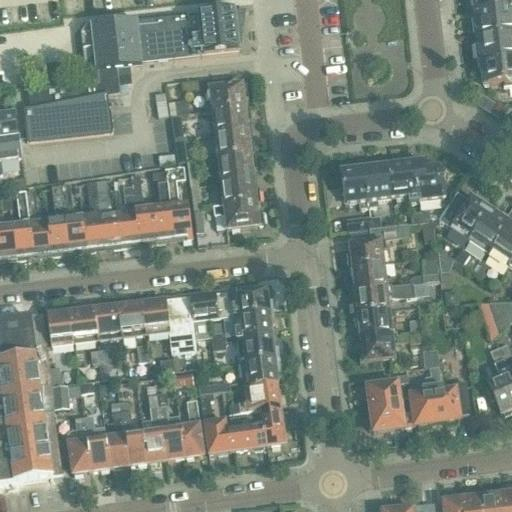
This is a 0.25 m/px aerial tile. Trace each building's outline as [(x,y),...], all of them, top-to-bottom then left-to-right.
[(473,0),(476,18),(511,13),(511,3),(511,0),(473,0)] [(472,23),(475,43),(511,38),(511,13),(476,18),(477,23),(472,23)] [(142,68),(163,66),(211,61),(238,58),(237,49),(234,15),(211,17),(137,25),(86,31),(81,38),(86,85),(118,81),(128,80),(129,73),(130,73),(142,71),(142,68)] [(482,63),(482,67),(511,63),(511,38),(475,43),(475,45),(477,64),(482,63)] [(511,63),(482,67),(481,67),(484,90),(503,88),(504,92),(511,91),(511,63)] [(66,67),(56,68),(58,87),(68,86),(66,67)] [(125,98),(128,80),(118,81),(86,85),(11,93),(11,94),(28,92),(31,114),(24,116),(27,147),(113,138),(110,112),(109,112),(108,101),(125,98)] [(210,117),(212,117),(249,113),(249,112),(245,112),(244,106),(248,105),(246,90),(209,94),(211,108),(209,108),(210,117)] [(168,122),(165,98),(155,100),(158,123),(158,124),(168,122)] [(474,98),(470,104),(476,108),(480,102),(474,98)] [(187,104),(169,106),(171,122),(180,120),(190,119),(187,104)] [(495,109),(489,117),(497,123),(505,112),(496,106),(495,109)] [(212,131),(213,141),(248,137),(247,128),(251,127),(249,113),(212,117),(214,131),(212,131)] [(0,145),(18,143),(15,120),(0,122),(0,145)] [(180,120),(171,122),(174,146),(184,145),(180,120)] [(216,151),(218,165),(255,161),(253,145),(249,146),(248,137),(213,141),(214,151),(216,151)] [(21,164),(18,143),(0,145),(0,179),(2,179),(1,167),(21,164)] [(184,145),(174,146),(178,169),(187,168),(184,145)] [(218,179),(219,189),(254,185),(252,176),(257,176),(255,161),(218,165),(219,179),(218,179)] [(422,164),(413,165),(419,208),(442,205),(442,202),(445,201),(444,188),(440,189),(439,174),(433,169),(423,171),(422,164)] [(413,165),(388,168),(393,205),(408,203),(408,209),(419,208),(413,165)] [(188,169),(191,192),(199,191),(196,168),(192,168),(188,169)] [(388,168),(364,171),(369,214),(378,213),(378,206),(393,205),(388,168)] [(369,214),(364,171),(340,174),(343,193),(340,194),(341,206),(344,206),(345,210),(358,209),(359,215),(369,214)] [(166,177),(175,244),(181,244),(183,246),(191,245),(190,242),(192,242),(188,209),(179,210),(176,187),(185,186),(183,174),(166,177)] [(161,212),(153,213),(157,249),(165,248),(166,245),(175,244),(166,177),(157,178),(161,212)] [(132,182),(133,192),(140,248),(146,248),(148,250),(157,249),(153,213),(144,214),(140,181),(132,182)] [(24,185),(8,188),(9,194),(25,191),(24,185)] [(222,199),(224,213),(261,208),(259,194),(255,194),(254,185),(219,189),(220,200),(222,199)] [(105,186),(96,188),(104,253),(111,252),(113,254),(122,253),(118,217),(109,219),(105,186)] [(91,221),(82,222),(87,258),(95,257),(96,254),(104,253),(96,188),(87,189),(91,221)] [(199,191),(191,192),(194,216),(202,215),(199,191)] [(70,192),(61,193),(69,257),(76,256),(78,259),(87,258),(82,222),(74,223),(70,192)] [(126,216),(118,217),(122,253),(130,252),(131,250),(140,248),(133,192),(123,193),(126,216)] [(56,225),(47,226),(52,262),(60,261),(61,258),(69,257),(61,193),(52,194),(56,225)] [(35,197),(26,198),(34,262),(41,261),(43,263),(52,262),(47,226),(39,227),(35,197)] [(21,229),(12,230),(17,266),(25,265),(26,262),(34,262),(26,198),(17,199),(21,229)] [(0,202),(0,201),(0,265),(7,265),(9,267),(17,266),(12,230),(4,232),(0,202)] [(467,245),(468,246),(487,217),(488,217),(490,215),(470,202),(461,216),(450,209),(438,226),(457,238),(458,237),(469,244),(467,245)] [(224,213),(216,214),(217,223),(225,223),(226,236),(263,231),(261,216),(257,216),(256,210),(261,209),(261,208),(224,213)] [(486,258),(488,259),(509,228),(490,215),(488,217),(487,217),(468,246),(475,250),(476,249),(487,256),(486,258)] [(202,216),(195,216),(197,239),(204,238),(202,216)] [(430,217),(420,218),(421,228),(431,227),(430,217)] [(421,228),(420,218),(410,219),(412,229),(421,228)] [(380,222),(370,223),(371,234),(381,233),(380,222)] [(347,226),(348,237),(371,234),(370,223),(347,226)] [(431,227),(421,228),(422,240),(434,238),(433,227),(431,227)] [(507,272),(508,273),(511,266),(511,229),(509,228),(488,259),(496,265),(497,263),(508,271),(507,272)] [(351,257),(347,258),(349,273),(384,269),(382,255),(385,254),(384,246),(396,245),(397,244),(408,243),(406,231),(396,232),(385,233),(380,234),(381,233),(371,234),(348,237),(351,257)] [(454,265),(438,255),(440,278),(449,277),(454,265)] [(455,266),(462,272),(469,262),(461,256),(455,266)] [(422,280),(414,280),(415,288),(439,285),(436,262),(423,263),(425,278),(422,279),(422,280)] [(354,287),(355,297),(390,292),(390,291),(389,282),(385,282),(384,269),(349,273),(350,288),(354,287)] [(481,269),(474,279),(482,285),(488,275),(481,269)] [(352,305),(354,320),(390,316),(388,303),(391,302),(391,303),(405,302),(406,304),(416,303),(414,290),(402,292),(402,291),(395,292),(393,295),(390,296),(390,292),(355,297),(356,305),(352,305)] [(237,322),(237,323),(274,318),(272,306),(268,307),(266,295),(253,297),(253,295),(210,301),(188,303),(194,345),(211,343),(211,341),(209,325),(221,323),(221,324),(237,322)] [(451,296),(444,297),(445,309),(456,308),(455,300),(451,296)] [(197,374),(194,345),(188,303),(165,306),(169,338),(174,377),(197,374)] [(169,338),(165,306),(155,307),(155,305),(145,306),(146,309),(143,309),(147,341),(169,338)] [(511,305),(486,307),(498,339),(510,328),(511,326),(511,305)] [(147,341),(143,309),(140,309),(129,311),(129,308),(120,309),(120,312),(118,312),(122,344),(147,341)] [(122,344),(118,312),(115,312),(115,310),(106,311),(106,313),(96,315),(100,347),(122,344)] [(100,347),(96,315),(92,315),(82,316),(81,314),(72,315),(72,317),(70,318),(74,350),(96,347),(100,347)] [(74,350),(70,318),(67,318),(66,316),(57,317),(58,319),(47,320),(51,352),(74,350)] [(360,335),(361,344),(395,339),(394,330),(391,330),(390,316),(354,320),(356,336),(360,335)] [(236,336),(237,346),(272,342),(271,330),(275,330),(274,318),(237,323),(239,335),(236,336)] [(0,490),(41,485),(52,483),(52,482),(62,480),(59,460),(49,462),(35,365),(48,363),(42,320),(30,322),(0,325),(0,391),(1,402),(0,401),(0,490)] [(401,327),(403,339),(420,337),(419,325),(401,327)] [(395,339),(361,344),(362,353),(358,353),(360,369),(396,365),(394,350),(409,348),(410,353),(422,352),(420,337),(403,339),(400,339),(401,341),(396,341),(395,339)] [(224,339),(211,341),(211,343),(212,349),(225,347),(224,339)] [(242,357),(243,369),(279,365),(277,353),(274,353),(272,342),(237,346),(239,357),(242,357)] [(226,355),(225,347),(212,349),(213,357),(226,355)] [(136,352),(138,368),(149,367),(147,350),(136,352)] [(505,350),(498,353),(503,365),(510,362),(505,350)] [(511,386),(507,376),(498,353),(490,357),(495,368),(501,383),(488,389),(489,392),(487,393),(492,405),(494,404),(501,420),(504,418),(505,421),(511,417),(511,386)] [(436,354),(423,356),(426,373),(429,372),(431,381),(437,429),(446,428),(446,432),(457,430),(457,426),(460,426),(459,421),(470,419),(465,387),(452,389),(453,391),(441,393),(436,354)] [(107,355),(100,356),(101,368),(109,367),(107,355)] [(99,356),(91,357),(94,369),(101,368),(100,356),(99,356)] [(171,365),(161,367),(162,379),(173,377),(171,365)] [(248,391),(249,394),(277,390),(278,390),(276,377),(280,376),(279,365),(243,369),(245,382),(242,383),(243,391),(248,391)] [(62,374),(50,376),(52,389),(52,393),(65,391),(62,374)] [(193,389),(192,378),(174,381),(175,392),(193,389)] [(369,406),(370,417),(384,415),(384,411),(394,409),(394,408),(400,407),(404,407),(403,398),(399,398),(398,388),(408,387),(406,379),(396,381),(396,385),(383,387),(383,390),(367,392),(367,395),(363,395),(365,406),(369,406)] [(421,396),(409,398),(411,412),(414,432),(418,432),(418,436),(429,434),(429,430),(437,429),(431,381),(424,382),(426,390),(420,391),(421,396)] [(92,388),(81,390),(82,398),(93,396),(92,388)] [(217,390),(199,393),(201,407),(211,406),(211,407),(215,406),(214,399),(222,398),(230,397),(229,389),(217,390)] [(232,420),(261,416),(280,413),(279,405),(281,403),(279,395),(277,393),(277,390),(249,394),(245,395),(247,408),(231,411),(232,420)] [(67,393),(53,394),(55,416),(69,415),(67,393)] [(151,427),(141,428),(143,438),(144,438),(149,469),(167,467),(158,402),(157,394),(147,396),(151,427)] [(165,401),(158,402),(167,467),(186,464),(181,432),(180,422),(168,424),(165,401)] [(213,460),(215,463),(223,461),(224,459),(230,458),(227,437),(226,427),(213,428),(211,407),(211,406),(201,407),(208,461),(213,460)] [(129,407),(119,408),(128,472),(149,469),(144,438),(143,438),(133,439),(129,407)] [(384,415),(370,417),(371,424),(367,424),(369,436),(373,435),(373,438),(404,434),(404,433),(414,432),(411,412),(401,413),(400,407),(394,408),(394,409),(384,411),(384,415)] [(116,442),(107,443),(112,474),(128,472),(119,408),(111,409),(116,442)] [(189,431),(181,432),(186,464),(204,462),(196,408),(186,409),(189,431)] [(262,422),(251,423),(252,427),(252,434),(263,432),(266,453),(285,450),(282,425),(283,423),(282,416),(280,414),(280,413),(261,416),(262,422)] [(235,457),(253,455),(255,456),(262,455),(264,453),(266,453),(263,432),(252,434),(251,423),(251,421),(230,424),(232,436),(227,437),(230,458),(235,457)] [(93,423),(85,424),(93,477),(112,474),(107,443),(106,433),(95,435),(93,423)] [(93,477),(85,424),(76,425),(77,437),(75,437),(69,440),(67,447),(72,480),(93,477)] [(511,511),(511,498),(498,500),(499,511),(511,511)] [(499,511),(498,500),(480,502),(481,511),(499,511)] [(481,511),(480,502),(461,504),(462,511),(481,511)]
